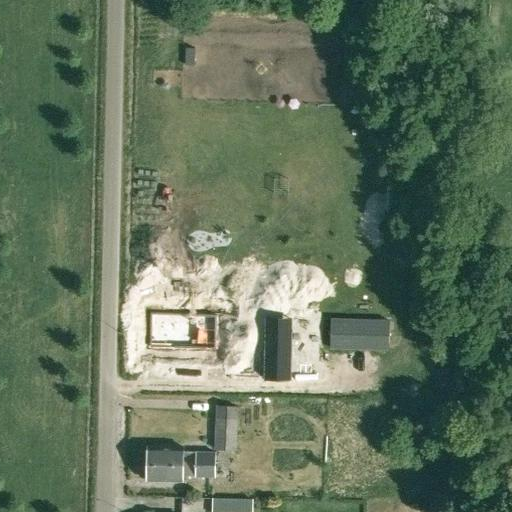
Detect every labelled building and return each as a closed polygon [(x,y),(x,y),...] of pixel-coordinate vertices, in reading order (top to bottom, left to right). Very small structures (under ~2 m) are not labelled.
[(152,315),(151,349),(196,350),(210,351),(217,351),(218,317),(152,315)] [(332,317),(331,346),(388,348),(389,319),(332,317)] [(265,331),(264,379),(288,380),(289,332),(265,331)] [(217,405),(215,449),(236,450),(238,405),(217,405)] [(427,457),(428,428),(438,426),(435,414),(425,416),(427,426),(407,428),(407,407),(394,408),(394,428),(395,428),(396,436),(405,435),(405,459),(427,457)] [(148,450),(147,465),(214,466),(215,452),(195,452),(183,452),(183,450),(148,450)] [(147,465),(147,481),(183,481),(183,475),(214,476),(214,466),(147,465)] [(254,511),(255,501),(212,500),(211,511),(254,511)]
